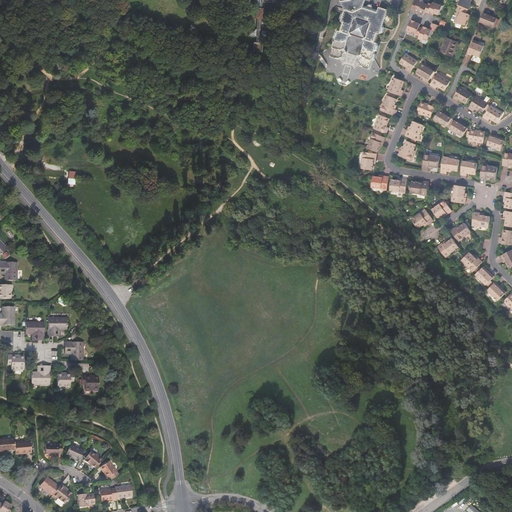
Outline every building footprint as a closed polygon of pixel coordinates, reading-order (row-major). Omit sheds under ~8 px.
[(262,2),(273,3),(272,0),(248,0),(248,2),(258,2),(258,8),(257,8),(257,10),(256,18),(257,18),(261,18),(263,13),(263,10),(263,9),(262,9),(262,2)] [(343,22),(351,25),(362,28),(369,5),(368,6),(364,5),(366,0),(344,0),(345,1),(341,0),(346,9),(345,12),(342,13),(341,18),(342,21),(343,22)] [(419,0),(419,1),(415,0),(412,10),(425,15),(426,12),(431,14),(432,12),(435,13),(439,15),(443,6),(433,2),(432,5),(429,4),(428,5),(424,3),(424,1),(420,0),(419,0)] [(460,0),(459,5),(469,9),(471,4),(470,4),(471,0),(460,0)] [(369,5),(362,28),(370,30),(378,32),(382,33),(384,32),(386,27),(384,24),(386,18),(389,17),(391,10),(380,6),(379,10),(373,8),(373,7),(373,6),(373,5),(372,5),(372,4),(371,4),(370,4),(369,5)] [(457,5),(456,8),(457,8),(455,15),(455,16),(457,16),(454,22),(465,26),(466,22),(465,21),(466,20),(468,20),(470,15),(465,13),(467,9),(457,5)] [(490,14),(484,12),(480,22),(494,28),(497,19),(489,15),(490,14)] [(351,25),(343,22),(341,31),(339,30),(336,32),(335,37),(336,39),(334,41),(332,45),(334,48),(331,57),(336,58),(351,25)] [(416,24),(411,22),(408,31),(421,36),(420,38),(424,40),(425,38),(429,39),(432,29),(437,31),(440,24),(433,22),(431,28),(429,27),(428,29),(424,28),(424,27),(420,26),(421,24),(416,22),(416,24)] [(351,25),(336,58),(340,60),(340,59),(343,58),(344,54),(347,52),(346,49),(350,36),(352,35),(353,35),(364,38),(364,39),(365,39),(370,30),(362,28),(351,25)] [(261,29),(256,29),(249,29),(249,36),(256,37),(256,43),(255,43),(253,49),(253,50),(254,50),(255,50),(255,52),(260,52),(260,51),(260,50),(262,50),(262,43),(260,43),(260,33),(261,34),(261,32),(260,32),(261,29)] [(370,30),(365,39),(366,42),(362,54),(359,56),(361,59),(360,63),(361,66),(362,66),(378,32),(370,30)] [(382,33),(378,32),(362,66),(370,69),(373,60),(376,58),(377,54),(376,51),(379,50),(380,46),(379,42),(377,42),(380,33),(381,33),(382,33)] [(454,49),(458,41),(446,37),(441,51),(453,56),(455,49),(454,49)] [(473,42),(468,54),(472,56),(473,54),(480,57),(485,46),(479,43),(479,44),(473,42)] [(406,70),(411,73),(418,61),(406,53),(401,61),(408,66),(407,68),(406,70)] [(423,80),(428,83),(435,72),(422,64),(417,72),(425,77),(424,78),(423,80)] [(437,88),(438,86),(439,85),(446,89),(451,81),(438,74),(437,76),(435,75),(432,80),(434,81),(431,85),(437,88)] [(395,77),(389,91),(402,96),(404,90),(402,89),(400,89),(403,80),(395,77)] [(468,102),(473,94),(460,87),(458,90),(457,89),(455,93),(456,93),(453,99),(458,102),(459,100),(461,98),(468,102)] [(383,111),(396,116),(398,110),(396,109),(393,108),(395,104),(396,104),(398,99),(388,95),(384,105),(385,105),(383,111)] [(484,112),(489,105),(476,97),(469,108),(474,112),(476,109),(477,108),(480,110),(484,112)] [(432,116),(436,106),(430,104),(430,106),(422,103),(418,111),(432,116)] [(491,118),(498,122),(503,114),(491,106),(484,118),(489,121),(490,119),(491,118)] [(435,118),(448,126),(453,118),(446,114),(447,112),(441,109),(435,118)] [(380,114),(375,128),(387,133),(390,127),(387,127),(386,126),(389,118),(380,114)] [(451,128),(464,136),(469,128),(461,123),(462,122),(457,119),(451,128)] [(425,124),(415,120),(412,126),(413,126),(411,130),(409,129),(407,135),(417,140),(420,134),(421,134),(425,124)] [(470,140),(485,142),(486,133),(478,131),(478,130),(472,129),(470,140)] [(372,138),(368,148),(379,152),(381,146),(380,146),(382,143),(384,143),(386,138),(375,133),(373,139),(372,138)] [(498,136),(492,134),(488,144),(503,149),(506,140),(497,137),(498,136)] [(417,144),(407,140),(405,146),(406,146),(404,150),(402,149),(399,155),(412,160),(414,154),(413,154),(415,150),(417,144)] [(364,151),(363,157),(365,158),(364,162),(363,168),(373,170),(374,163),(375,159),(377,160),(378,153),(364,151)] [(426,154),(423,169),(429,170),(430,168),(430,165),(434,166),(439,167),(441,156),(431,154),(431,155),(426,154)] [(442,172),(448,173),(448,171),(449,168),(452,169),(459,170),(461,159),(450,157),(450,159),(444,158),(442,172)] [(462,174),(468,175),(468,173),(468,171),(477,173),(479,163),(464,160),(462,174)] [(483,166),(481,177),(487,178),(488,176),(492,177),(498,178),(499,167),(489,166),(489,167),(483,166)] [(389,187),(391,176),(385,175),(384,177),(380,176),(381,176),(375,175),(373,186),(383,187),(383,186),(389,187)] [(408,189),(410,178),(403,177),(403,179),(399,179),(399,178),(394,177),(392,188),(402,190),(402,188),(408,189)] [(429,193),(430,187),(431,181),(424,180),(424,182),(420,182),(420,181),(414,180),(412,191),(423,193),(423,192),(429,193)] [(469,186),(458,184),(455,195),(456,195),(455,201),(467,203),(468,197),(466,196),(466,192),(467,193),(469,186)] [(442,202),(433,208),(440,217),(444,214),(444,213),(447,211),(449,213),(454,209),(447,200),(442,203),(442,202)] [(435,219),(428,209),(423,212),(413,218),(420,227),(425,223),(428,220),(430,222),(435,219)] [(475,211),(474,223),(480,224),(479,225),(490,227),(492,216),(485,215),(481,215),(482,212),(475,211)] [(473,231),(466,222),(462,225),(462,226),(459,228),(458,226),(453,230),(460,239),(464,236),(465,237),(473,231)] [(501,237),(500,243),(511,244),(511,230),(506,230),(505,238),(503,237),(501,237)] [(460,246),(454,237),(448,241),(449,241),(446,244),(444,241),(439,245),(446,255),(451,252),(460,246)] [(511,249),(501,256),(504,261),(506,260),(508,259),(511,267),(511,266),(511,249)] [(467,255),(463,259),(471,266),(472,265),(476,269),(484,261),(480,256),(478,258),(475,256),(476,255),(471,251),(467,255)] [(5,280),(17,280),(18,262),(0,262),(0,269),(5,269),(5,280)] [(484,267),(477,273),(489,285),(493,281),(492,279),(496,276),(491,271),(490,273),(484,267)] [(501,285),(497,281),(489,289),(500,299),(507,293),(500,286),(501,285)] [(12,285),(0,285),(0,298),(10,298),(10,292),(12,292),(12,285)] [(0,317),(0,325),(14,325),(14,307),(2,307),(2,318),(0,317)] [(66,318),(48,318),(48,336),(55,336),(55,330),(66,330),(66,318)] [(25,332),(25,334),(37,334),(37,341),(44,341),(44,322),(25,323),(25,332)] [(83,342),(64,342),(64,349),(71,349),(71,361),(83,361),(83,342)] [(15,355),(7,355),(7,364),(11,364),(11,370),(24,370),(24,356),(19,356),(19,358),(15,358),(15,355)] [(43,372),(32,372),(31,384),(50,385),(50,366),(43,366),(43,372)] [(62,373),(57,373),(57,387),(70,388),(70,382),(74,382),(74,374),(66,373),(66,375),(62,375),(62,373)] [(90,376),(82,376),(81,385),(86,385),(86,391),(98,391),(98,376),(93,376),(93,378),(90,378),(90,376)] [(14,442),(13,438),(0,439),(0,451),(14,450),(14,442)] [(14,442),(14,450),(15,454),(23,453),(23,452),(27,451),(27,453),(31,452),(30,441),(14,442)] [(61,453),(62,444),(58,444),(58,442),(53,442),(53,444),(45,444),(45,454),(49,454),(49,455),(53,455),(57,455),(58,453),(61,453)] [(79,462),(83,452),(76,448),(77,447),(70,444),(69,446),(67,445),(65,451),(67,452),(66,454),(76,458),(75,460),(79,462)] [(95,454),(95,455),(90,452),(89,454),(87,452),(83,457),(85,459),(83,460),(86,463),(87,462),(95,469),(102,460),(95,454)] [(113,478),(118,475),(108,461),(100,466),(104,472),(103,473),(106,477),(108,476),(111,480),(113,478)] [(49,493),(52,495),(58,487),(46,477),(39,486),(48,494),(49,493)] [(52,495),(51,497),(55,500),(56,498),(64,504),(71,495),(63,489),(64,487),(61,484),(58,487),(52,495)] [(114,487),(114,488),(116,498),(132,497),(131,485),(114,487)] [(112,501),(116,500),(116,498),(114,488),(101,490),(103,500),(105,500),(105,499),(111,498),(112,501)] [(87,505),(94,504),(93,494),(83,495),(83,494),(77,495),(78,507),(88,506),(87,505)] [(5,502),(4,504),(0,509),(0,511),(10,511),(11,511),(9,509),(11,506),(5,502)]
